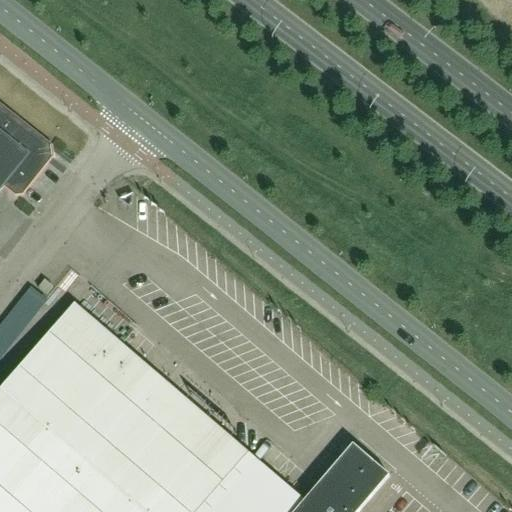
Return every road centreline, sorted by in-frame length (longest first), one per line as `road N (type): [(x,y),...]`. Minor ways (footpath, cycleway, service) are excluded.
road 1 (tertiary): [(511,413),(144,121)]
road 2 (primary): [(253,0),(511,197)]
road 3 (unclassified): [(0,298),(144,121)]
road 4 (primary): [(511,113),(361,0)]
road 5 (tertiary): [(144,121),(0,9)]
